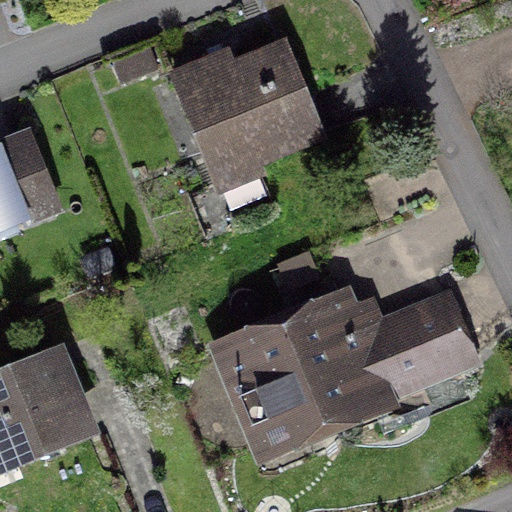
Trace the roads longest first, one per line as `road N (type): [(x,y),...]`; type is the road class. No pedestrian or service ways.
road 1 (residential): [(380,0),(511,269)]
road 2 (residential): [(178,0),(0,72)]
